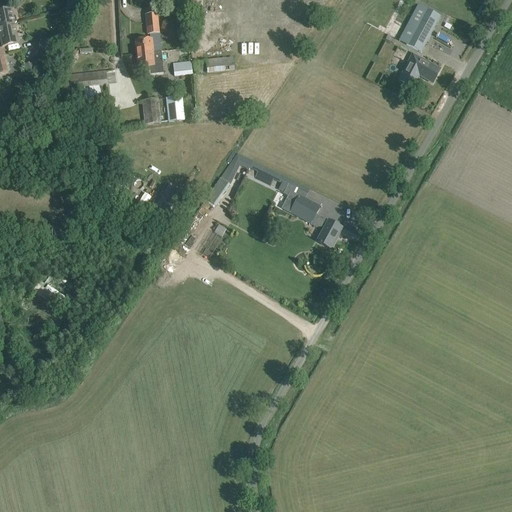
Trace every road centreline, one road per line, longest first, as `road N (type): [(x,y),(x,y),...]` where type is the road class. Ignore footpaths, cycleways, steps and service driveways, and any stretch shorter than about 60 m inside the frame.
road 1 (unclassified): [(256,511),(250,481),(261,426),(507,0)]
road 2 (unclassified): [(0,135),(90,0)]
